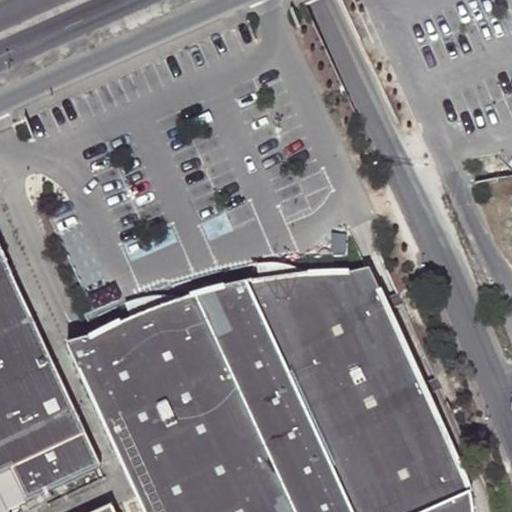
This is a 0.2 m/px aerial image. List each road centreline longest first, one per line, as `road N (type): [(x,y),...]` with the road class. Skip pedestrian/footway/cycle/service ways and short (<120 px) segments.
road 1 (unclassified): [(511,419),(320,0)]
road 2 (unclassified): [(0,107),(230,0)]
road 3 (secondary): [(0,56),(128,0)]
